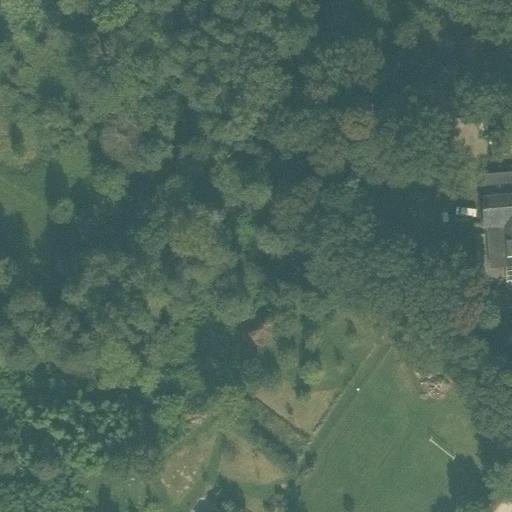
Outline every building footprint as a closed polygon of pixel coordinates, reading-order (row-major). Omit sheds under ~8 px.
[(483,60),(479,37),(463,40),(467,63),(483,60)] [(373,107),(366,87),(336,97),(343,117),(373,107)] [(477,96),(431,99),(433,122),(478,118),(477,96)] [(318,103),(323,120),(337,116),(332,98),(318,103)] [(490,269),(505,268),(506,284),(511,284),(511,287),(511,174),(483,177),(490,269)]
